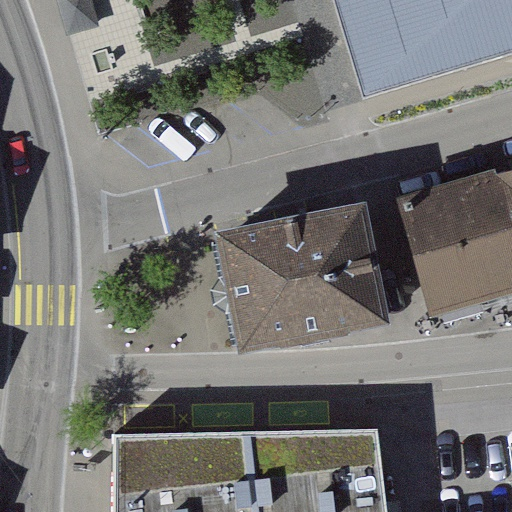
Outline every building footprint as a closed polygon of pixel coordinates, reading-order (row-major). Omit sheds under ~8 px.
[(55,0),(67,34),(98,24),(90,0),(55,0)] [(511,0),(334,0),(364,100),(511,54),(511,0)] [(511,165),(396,199),(429,312),(511,288),(511,165)] [(242,356),(386,326),(363,213),(219,242),(242,356)] [(387,511),(378,438),(115,441),(114,511),(387,511)]
